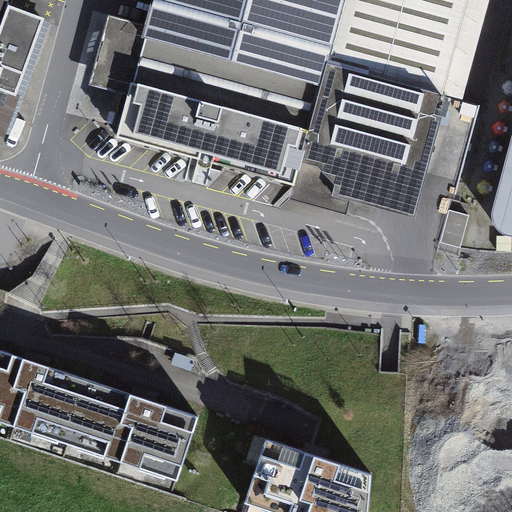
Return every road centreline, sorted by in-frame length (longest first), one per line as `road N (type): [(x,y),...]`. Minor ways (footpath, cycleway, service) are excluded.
road 1 (residential): [(511,293),(391,291),(254,270),(27,193)]
road 2 (unclassified): [(27,193),(84,0)]
